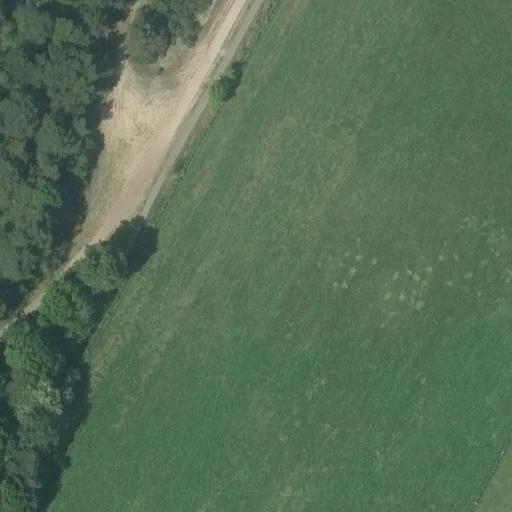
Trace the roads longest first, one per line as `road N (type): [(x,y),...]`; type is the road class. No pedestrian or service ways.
road 1 (track): [(235,0),(115,217)]
road 2 (track): [(115,217),(0,345)]
